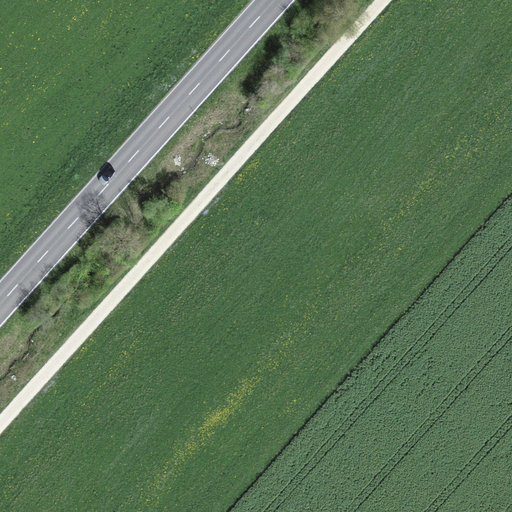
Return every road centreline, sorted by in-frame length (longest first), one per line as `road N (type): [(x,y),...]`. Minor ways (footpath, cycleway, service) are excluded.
road 1 (track): [(0,426),(383,0)]
road 2 (secondary): [(0,305),(274,0)]
